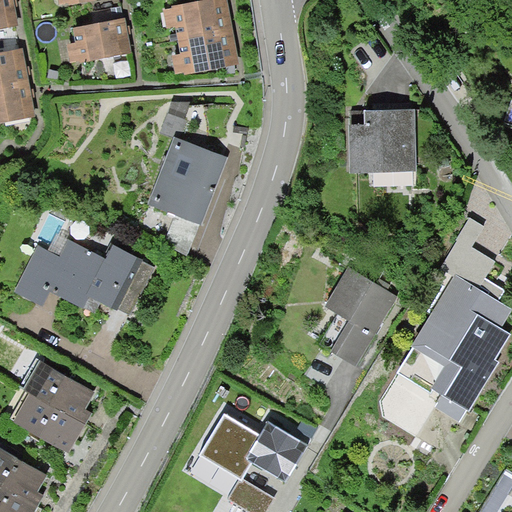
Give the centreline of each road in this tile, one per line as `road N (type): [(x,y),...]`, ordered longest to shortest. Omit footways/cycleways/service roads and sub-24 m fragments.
road 1 (tertiary): [(275,0),(283,56),(274,161),(187,377),(113,511)]
road 2 (residential): [(379,0),(511,208)]
road 3 (residential): [(441,511),(511,405)]
